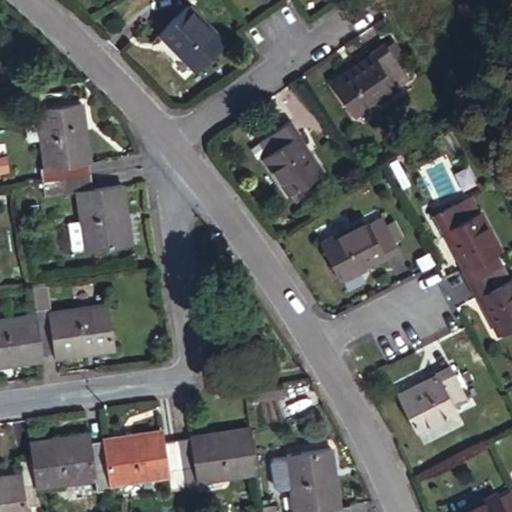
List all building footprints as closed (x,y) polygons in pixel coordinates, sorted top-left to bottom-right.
[(196,68),(225,40),(190,4),(161,33),(196,68)] [(408,76),(384,42),(370,51),(372,53),(333,80),(355,113),(408,76)] [(41,166),(43,180),(90,174),(88,159),(91,159),(81,102),(38,108),(46,166),(41,166)] [(299,130),(290,117),(260,139),(267,151),(262,155),(288,192),(307,180),(322,169),(296,132),(299,130)] [(0,171),(9,170),(7,156),(0,156),(0,171)] [(90,174),(43,180),(45,194),(78,189),(82,216),(86,243),(86,248),(130,241),(122,183),(93,187),(90,174)] [(313,188),(307,180),(288,192),(294,200),(313,188)] [(462,268),(469,281),(502,264),(495,250),(502,247),(482,209),(479,209),(470,192),(433,212),(441,229),(444,228),(464,267),(462,268)] [(86,243),(82,216),(70,218),(74,245),(86,243)] [(399,249),(382,216),(368,222),(366,217),(321,239),(340,275),(384,253),(385,256),(399,249)] [(502,264),(469,281),(476,295),(478,293),(500,332),(511,326),(511,276),(510,277),(502,264)] [(46,283),(31,285),(35,309),(47,307),(49,306),(46,283)] [(35,313),(41,356),(55,353),(56,356),(114,346),(108,303),(48,311),(47,307),(35,309),(35,313)] [(0,363),(41,357),(41,356),(35,313),(0,317),(0,363)] [(468,397),(451,363),(436,370),(437,373),(398,392),(416,428),(455,408),(453,404),(468,397)] [(177,438),(185,487),(198,485),(198,480),(256,470),(250,424),(190,434),(191,436),(177,438)] [(172,488),(185,487),(177,438),(164,440),(162,429),(103,438),(103,439),(110,481),(170,473),(172,488)] [(110,481),(103,439),(91,441),(89,432),(30,440),(32,455),(37,484),(95,475),(97,489),(110,486),(110,481)] [(302,511),(351,511),(350,504),(339,505),(331,447),(287,453),(287,456),(291,484),(295,511),(302,511)] [(40,502),(37,484),(32,455),(19,457),(21,471),(0,473),(0,511),(27,511),(26,505),(40,502)] [(291,484),(287,456),(276,457),(280,486),(291,484)] [(511,511),(511,489),(500,496),(497,491),(457,511),(511,511)]
